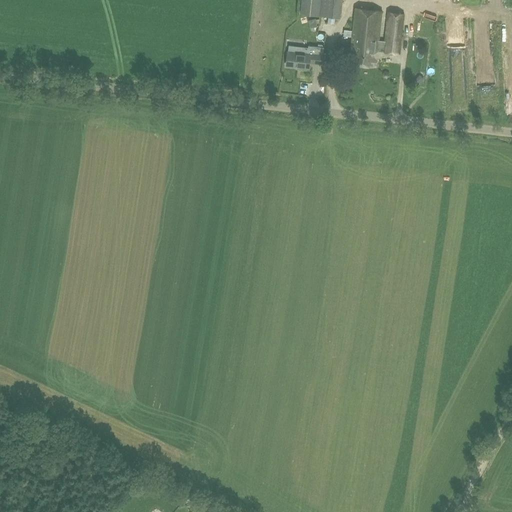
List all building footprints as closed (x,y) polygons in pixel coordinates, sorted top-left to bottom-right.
[(340,18),(342,0),(322,0),(320,16),(340,18)] [(378,52),(383,52),(384,44),(378,43),(382,11),(355,8),(349,64),(376,67),(378,52)] [(404,13),(388,12),(384,44),(383,52),(400,54),(404,13)] [(324,48),(308,46),(307,53),(295,52),(293,46),(288,46),(286,66),(301,67),(301,70),(308,71),(309,63),(322,65),(324,48)] [(315,86),(316,98),(324,98),(324,85),(315,86)]
